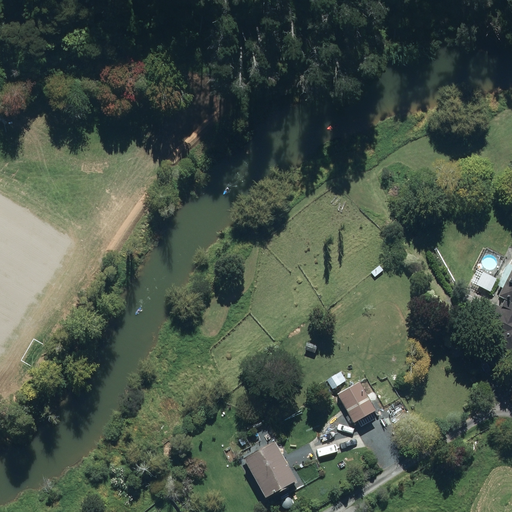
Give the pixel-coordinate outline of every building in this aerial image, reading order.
[(511,279),(503,298),(509,301),(505,310),(498,306),(482,339),(511,353),(511,279)] [(342,370),(327,378),(332,388),(347,380),(342,370)] [(343,403),(354,423),(378,408),(361,380),(343,391),(348,400),(343,403)] [(244,457),(268,498),(300,480),(277,439),(244,457)] [(476,444),(468,449),(471,455),(480,450),(476,444)] [(460,459),(450,465),(453,470),(463,463),(460,459)]
